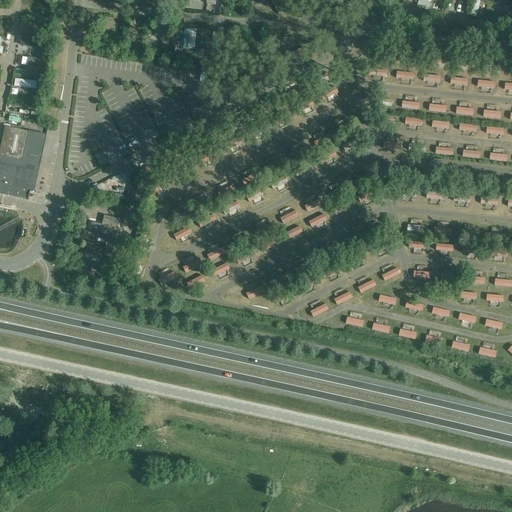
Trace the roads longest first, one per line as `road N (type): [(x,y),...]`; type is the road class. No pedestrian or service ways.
road 1 (trunk): [(511,421),(0,305)]
road 2 (trunk): [(0,326),(511,440)]
road 3 (unclassified): [(0,353),(511,467)]
